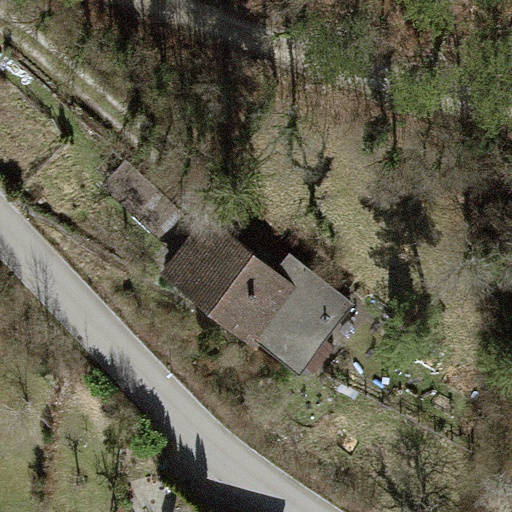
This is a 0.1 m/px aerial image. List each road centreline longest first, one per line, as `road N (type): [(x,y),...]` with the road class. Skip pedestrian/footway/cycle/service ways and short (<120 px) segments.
road 1 (track): [(0,223),(251,487),(297,511)]
road 2 (track): [(163,0),(278,44),(511,98)]
